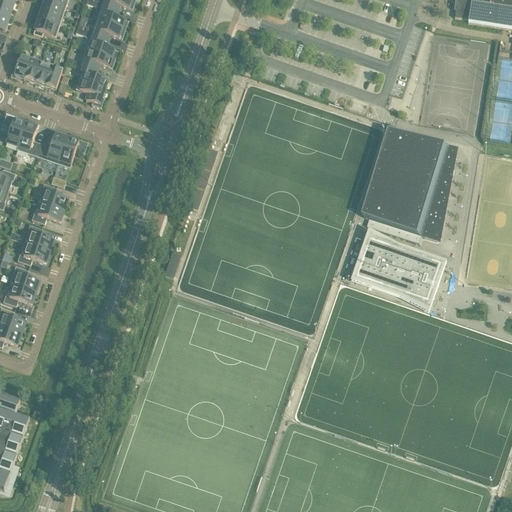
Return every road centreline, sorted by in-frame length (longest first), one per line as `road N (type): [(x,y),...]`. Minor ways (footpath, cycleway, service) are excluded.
road 1 (residential): [(0,361),(28,370),(109,135)]
road 2 (tertiary): [(84,394),(141,222)]
road 3 (residential): [(109,135),(153,0)]
road 4 (tertiary): [(84,394),(40,511)]
road 5 (tertiary): [(52,511),(84,394)]
